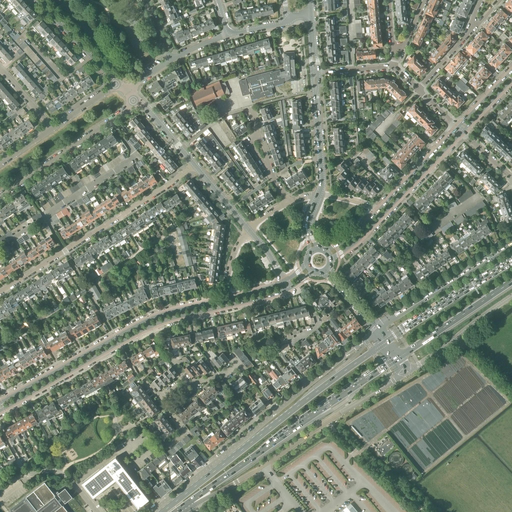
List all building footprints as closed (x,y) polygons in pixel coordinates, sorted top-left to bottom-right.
[(21,11),(27,5),(22,0),(16,6),(14,7),(16,9),(18,8),(21,11)] [(173,5),(171,7),(168,1),(161,4),(164,10),(173,6),(173,5)] [(439,6),(436,5),(435,4),(434,5),(433,5),(429,3),(427,8),(436,12),(437,12),(439,6)] [(470,8),(471,6),(462,3),(460,8),(469,12),(471,9),(470,8)] [(24,17),(31,10),(27,5),(21,11),(18,13),(23,18),(24,17)] [(167,16),(176,12),(173,6),(164,10),(167,16)] [(255,17),(254,9),(253,7),(247,8),(247,10),(249,18),(255,17)] [(437,12),(436,12),(427,8),(425,13),(429,15),(434,17),(435,17),(437,12)] [(468,16),(469,12),(460,8),(458,13),(456,12),(454,15),(456,16),(463,19),(465,17),(466,17),(467,15),(468,16)] [(510,14),(504,8),(502,10),(501,10),(500,11),(499,10),(497,13),(506,21),(508,18),(511,15),(510,14)] [(24,17),(29,22),(36,15),(31,10),(24,17)] [(169,22),(179,18),(176,12),(167,16),(169,22)] [(506,22),(506,21),(497,13),(494,16),(495,17),(494,18),(500,24),(502,23),(505,21),(506,22)] [(435,17),(434,17),(429,15),(428,17),(425,16),(424,18),(423,17),(422,21),(423,21),(422,22),(423,22),(421,25),(428,28),(430,23),(432,20),(431,20),(432,19),(433,20),(433,19),(437,21),(438,18),(435,17)] [(462,22),(463,19),(456,16),(453,24),(462,28),(464,25),(463,24),(463,22),(462,22)] [(325,25),(334,24),(337,24),(336,17),(333,17),(333,18),(325,19),(325,25)] [(412,19),(407,19),(407,17),(397,17),(398,17),(398,20),(397,21),(397,23),(399,25),(402,25),(402,24),(403,24),(406,24),(406,26),(409,26),(412,19)] [(499,26),(500,24),(494,18),(492,20),(491,19),(489,22),(497,29),(500,26),(499,26)] [(210,29),(215,27),(212,19),(208,21),(208,20),(206,21),(210,29)] [(40,31),(46,26),(41,21),(39,23),(37,21),(32,26),(38,33),(40,31)] [(204,32),(210,29),(206,21),(204,22),(204,23),(200,24),(204,32)] [(495,32),(497,29),(489,22),(486,25),(487,25),(486,27),(487,28),(485,30),(491,35),(494,31),(495,32)] [(198,34),(204,32),(200,24),(197,26),(196,25),(194,26),(198,34)] [(460,32),(462,28),(453,24),(449,31),(455,35),(456,32),(458,33),(459,31),(460,32)] [(425,33),(428,28),(421,25),(420,28),(419,28),(419,29),(418,28),(417,32),(417,33),(418,33),(417,34),(423,37),(424,36),(426,33),(425,33)] [(45,36),(51,30),(46,26),(40,31),(45,36)] [(192,37),(198,34),(194,26),(192,27),(193,28),(189,29),(192,37)] [(187,39),(192,37),(189,29),(185,31),(185,30),(183,31),(187,39)] [(449,31),(447,29),(446,31),(449,34),(450,35),(449,36),(447,38),(444,42),(449,47),(451,44),(452,45),(452,44),(453,45),(455,42),(455,41),(456,40),(453,37),(455,35),(449,31)] [(49,41),(55,35),(51,30),(45,36),(49,41)] [(487,39),(491,35),(485,30),(483,32),(482,31),(480,33),(480,32),(477,35),(485,42),(488,40),(487,39)] [(180,41),(181,42),(187,39),(183,31),(175,34),(178,42),(180,41)] [(421,42),(423,37),(417,34),(416,37),(415,37),(415,38),(414,37),(413,41),(413,43),(414,44),(413,46),(418,49),(420,45),(422,42),(421,42)] [(54,46),(60,40),(55,35),(49,41),(54,46)] [(483,45),(485,42),(477,35),(475,38),(474,40),(484,49),(485,48),(483,46),(483,45)] [(19,45),(24,41),(19,36),(15,41),(19,45)] [(270,45),(268,38),(262,40),(264,47),(268,46),(269,49),(272,48),(271,45),(270,45)] [(375,49),(375,48),(377,48),(377,49),(381,48),(381,46),(382,46),(382,39),(381,39),(381,38),(373,39),(373,46),(371,46),(373,47),(375,49)] [(58,51),(64,45),(60,40),(54,46),(58,51)] [(264,47),(262,40),(257,42),(259,48),(259,50),(260,51),(265,50),(264,47)] [(483,50),(484,49),(474,40),(473,41),(472,41),(469,43),(478,51),(480,48),(479,48),(481,46),(482,47),(481,48),(483,50)] [(259,50),(259,48),(257,42),(251,43),(253,50),(254,52),(259,50)] [(447,50),(449,47),(444,42),(440,47),(439,46),(437,49),(438,49),(437,50),(442,54),(443,54),(444,54),(447,51),(446,51),(447,50)] [(467,49),(465,52),(470,56),(472,54),(473,55),(474,53),(475,54),(478,51),(469,43),(467,46),(468,47),(466,49),(467,49)] [(500,47),(508,54),(511,50),(504,43),(500,47)] [(63,55),(69,50),(64,45),(58,51),(63,55)] [(508,54),(500,47),(501,48),(500,49),(499,49),(497,52),(499,54),(505,60),(507,57),(507,56),(508,54)] [(435,48),(431,51),(434,54),(431,57),(427,54),(425,56),(433,63),(434,61),(435,62),(436,63),(437,61),(438,61),(440,59),(440,58),(440,57),(442,54),(437,50),(435,48)] [(67,60),(73,54),(69,50),(63,55),(67,60)] [(232,60),(230,54),(229,50),(223,52),(224,54),(226,62),(232,60)] [(470,56),(465,52),(464,50),(461,53),(463,55),(462,56),(459,53),(455,58),(462,65),(462,64),(465,67),(468,64),(466,63),(471,57),(470,56)] [(12,61),(19,55),(17,52),(11,58),(7,53),(1,58),(6,63),(11,59),(12,61)] [(226,62),(224,54),(223,52),(217,54),(219,61),(220,60),(221,63),(226,62)] [(246,79),(243,80),(239,81),(243,96),(250,94),(251,100),(273,94),(272,88),(274,88),(273,86),(284,84),(283,82),(286,81),(297,81),(296,73),(299,73),(298,67),(296,68),(294,52),(284,53),(285,71),(281,72),(280,70),(273,72),(273,71),(245,78),(246,79)] [(505,60),(499,54),(497,52),(494,55),(495,55),(493,56),(493,57),(500,63),(501,62),(502,62),(505,60)] [(21,61),(27,56),(24,53),(18,59),(21,61)] [(73,54),(67,60),(72,65),(78,59),(73,54)] [(413,69),(421,61),(418,58),(417,59),(417,58),(417,59),(412,54),(408,58),(411,60),(408,63),(408,62),(408,63),(410,65),(410,66),(410,67),(413,69)] [(340,55),(336,56),(336,55),(328,56),(328,63),(332,63),(332,65),(337,64),(337,60),(341,60),(340,55)] [(493,57),(493,56),(492,56),(488,61),(489,62),(488,62),(488,63),(487,64),(492,69),(494,67),(495,68),(496,67),(497,67),(498,66),(498,65),(500,63),(493,57)] [(208,64),(206,57),(200,59),(203,66),(203,69),(205,68),(209,67),(208,64)] [(457,70),(462,65),(455,58),(452,60),(451,60),(450,61),(450,63),(457,70)] [(192,71),(197,69),(195,61),(189,62),(191,69),(192,69),(192,71)] [(424,74),(428,70),(424,65),(424,64),(421,61),(413,69),(416,73),(417,72),(418,73),(418,72),(420,75),(420,74),(422,72),(424,74)] [(16,74),(22,70),(24,68),(19,62),(12,69),(16,74)] [(450,78),(457,70),(450,63),(445,68),(450,72),(449,73),(448,72),(446,75),(448,77),(449,78),(450,78)] [(481,64),(476,69),(478,71),(486,78),(491,73),(481,64)] [(172,73),(177,81),(182,78),(184,81),(188,77),(185,71),(182,73),(179,68),(172,73)] [(21,80),(27,75),(22,70),(16,74),(21,80)] [(486,78),(478,71),(473,76),(481,83),(483,81),(485,81),(486,80),(486,78)] [(172,84),(177,81),(172,73),(164,77),(164,78),(161,79),(164,84),(163,84),(167,91),(168,90),(173,87),(172,84)] [(26,85),(32,80),(27,75),(21,80),(26,85)] [(94,83),(90,76),(89,75),(83,79),(89,87),(94,83)] [(476,88),(481,83),(473,76),(469,81),(476,88)] [(83,91),(89,87),(83,79),(84,80),(79,84),(83,91)] [(390,90),(395,84),(391,80),(389,79),(386,88),(387,88),(390,90)] [(31,91),(36,86),(32,80),(26,85),(31,91)] [(371,92),(371,88),(370,80),(364,80),(364,81),(362,81),(363,91),(363,95),(366,94),(366,92),(371,92)] [(444,84),(439,80),(438,80),(436,81),(436,83),(435,83),(434,83),(433,85),(433,86),(432,87),(435,90),(436,89),(437,91),(444,84)] [(465,84),(461,80),(460,80),(456,84),(457,85),(459,87),(464,92),(468,87),(465,84)] [(225,82),(220,84),(219,81),(199,89),(199,88),(193,91),(194,94),(192,95),(197,105),(215,97),(216,98),(224,94),(227,93),(227,95),(230,94),(229,90),(228,90),(225,82)] [(448,89),(445,85),(446,84),(448,83),(446,81),(446,82),(444,84),(437,91),(439,92),(438,93),(441,96),(448,89)] [(167,91),(163,84),(160,87),(156,82),(148,88),(153,95),(162,88),(166,93),(168,92),(168,90),(167,91)] [(78,94),(83,91),(79,84),(73,87),(78,94)] [(393,94),(399,88),(395,84),(390,90),(393,94)] [(36,96),(41,91),(36,86),(31,91),(36,96)] [(72,98),(78,94),(73,87),(68,91),(72,98)] [(0,96),(3,100),(10,93),(5,88),(0,92),(0,96)] [(397,98),(403,92),(399,88),(393,94),(394,94),(392,96),(396,100),(397,98)] [(447,99),(453,93),(448,89),(441,96),(445,99),(445,98),(447,99)] [(67,102),(72,98),(68,91),(62,95),(67,102)] [(40,101),(47,95),(45,92),(38,98),(40,101)] [(172,96),(172,97),(168,92),(166,93),(162,96),(164,98),(160,102),(166,109),(173,103),(175,105),(177,103),(172,96)] [(403,92),(397,98),(402,102),(407,96),(403,92)] [(7,105),(14,99),(10,93),(3,100),(4,98),(9,103),(7,105)] [(452,103),(457,98),(453,93),(447,99),(448,101),(447,102),(451,105),(452,103)] [(457,98),(452,103),(454,104),(453,105),(457,108),(458,107),(459,107),(460,106),(460,105),(461,104),(462,104),(464,103),(463,102),(466,98),(461,93),(459,96),(457,98)] [(62,105),(67,102),(62,95),(57,98),(56,97),(62,105)] [(56,109),(62,105),(56,97),(51,101),(56,109)] [(19,109),(17,106),(19,104),(14,99),(7,105),(12,110),(10,112),(9,111),(6,114),(9,116),(19,109)] [(301,107),(301,101),(301,99),(295,101),(292,101),(293,108),(301,107)] [(51,113),(56,109),(51,101),(45,104),(51,113)] [(413,116),(419,110),(418,108),(418,107),(415,104),(414,105),(413,105),(411,106),(412,108),(411,109),(410,108),(408,110),(409,111),(408,112),(413,116)] [(511,118),(511,117),(511,109),(507,105),(503,110),(511,118)] [(262,115),(270,112),(272,111),(270,106),(260,109),(262,115)] [(418,121),(425,113),(422,111),(421,111),(419,110),(413,116),(418,121)] [(507,123),(511,118),(503,110),(498,115),(504,120),(500,123),(505,128),(509,125),(507,123)] [(176,121),(183,116),(181,114),(178,111),(172,116),(172,117),(171,118),(174,120),(175,120),(176,121)] [(264,121),(272,118),(270,114),(271,114),(270,112),(262,115),(264,121)] [(422,125),(428,118),(427,117),(428,116),(425,113),(418,121),(422,125)] [(179,127),(186,121),(184,118),(185,118),(183,116),(176,121),(177,123),(177,124),(179,127)] [(134,127),(140,122),(136,117),(130,122),(134,127)] [(282,126),(284,126),(283,117),(276,119),(277,122),(282,121),(282,126)] [(32,124),(34,123),(30,118),(23,123),(28,131),(33,127),(32,124)] [(432,124),(434,122),(431,119),(430,120),(428,118),(422,125),(427,129),(432,124)] [(186,121),(179,127),(182,130),(183,129),(184,131),(192,124),(193,124),(189,119),(186,121)] [(138,133),(144,128),(144,127),(140,122),(134,127),(138,132),(138,133)] [(437,130),(437,129),(433,124),(434,122),(432,124),(427,129),(427,130),(426,131),(431,136),(432,136),(434,134),(433,133),(434,132),(436,132),(437,131),(437,130)] [(23,134),(28,131),(23,123),(18,126),(23,134)] [(238,136),(243,133),(237,123),(231,127),(234,130),(238,136)] [(243,133),(248,130),(244,123),(239,126),(237,123),(243,133)] [(265,132),(273,129),(272,126),(271,123),(263,126),(265,132)] [(187,136),(188,135),(188,136),(189,137),(197,130),(192,124),(184,131),(185,133),(187,136)] [(18,138),(23,134),(18,126),(13,130),(18,138)] [(486,138),(493,131),(491,129),(490,130),(486,126),(483,129),(484,130),(481,134),(481,135),(482,137),(484,136),(486,138)] [(142,138),(148,133),(144,128),(138,133),(142,138)] [(213,138),(214,137),(208,129),(203,133),(205,136),(209,133),(213,138)] [(267,138),(275,135),(274,135),(273,132),(274,132),(273,129),(265,132),(267,138)] [(13,141),(18,138),(13,130),(8,133),(13,141)] [(490,143),(498,135),(493,131),(486,138),(486,139),(486,140),(487,141),(488,141),(490,143)] [(7,145),(13,141),(8,133),(2,137),(7,145)] [(146,143),(152,138),(148,133),(142,138),(140,139),(144,144),(146,143)] [(419,147),(420,148),(425,143),(414,133),(411,136),(413,137),(411,139),(419,147)] [(107,137),(112,145),(118,142),(112,134),(107,137)] [(390,138),(388,136),(385,134),(381,138),(386,143),(390,138)] [(269,143),(277,141),(276,141),(275,137),(276,137),(275,135),(267,138),(269,143)] [(495,147),(502,140),(498,135),(490,143),(491,143),(491,144),(492,146),(493,146),(495,147)] [(107,149),(112,145),(107,137),(101,141),(107,149)] [(150,148),(156,143),(152,138),(146,143),(150,148)] [(199,150),(206,144),(203,141),(204,140),(202,138),(195,144),(197,146),(196,147),(199,150)] [(417,149),(419,147),(411,139),(406,144),(414,152),(415,153),(418,150),(417,149)] [(238,151),(245,147),(242,142),(239,143),(237,140),(232,144),(234,147),(235,147),(236,149),(237,148),(238,151)] [(500,152),(507,144),(502,140),(495,147),(495,148),(495,149),(496,150),(498,150),(500,152)] [(101,153),(107,149),(101,141),(96,145),(101,153)] [(271,149),(279,146),(278,146),(277,143),(278,143),(277,141),(269,143),(271,149)] [(154,153),(160,148),(156,143),(150,148),(154,153)] [(203,155),(211,149),(209,147),(208,147),(206,144),(199,150),(201,153),(202,152),(203,155)] [(412,154),(414,152),(406,144),(402,149),(410,157),(411,158),(413,155),(412,154)] [(504,156),(511,149),(507,144),(500,152),(500,153),(501,155),(503,154),(504,156)] [(96,156),(101,153),(96,145),(91,148),(96,156)] [(273,155),(280,152),(279,149),(279,146),(271,149),(273,155)] [(248,152),(245,147),(238,151),(239,154),(240,153),(242,156),(241,156),(241,157),(248,152)] [(97,158),(96,156),(91,148),(86,152),(92,161),(95,159),(97,158)] [(158,158),(164,153),(160,148),(154,153),(158,158)] [(207,160),(214,154),(211,151),(212,150),(211,149),(203,155),(205,156),(204,157),(207,160)] [(408,159),(410,157),(402,149),(397,154),(406,163),(409,160),(408,159)] [(462,162),(468,155),(467,154),(467,152),(466,151),(464,151),(461,154),(460,153),(457,156),(460,160),(462,162)] [(92,162),(92,161),(86,152),(80,155),(86,163),(87,164),(89,163),(90,163),(92,162)] [(251,157),(248,152),(241,157),(243,159),(243,158),(245,161),(244,161),(244,162),(251,157)] [(274,160),(282,158),(281,158),(280,155),(281,154),(280,152),(273,155),(274,160)] [(163,162),(169,157),(169,158),(164,153),(158,158),(163,163),(163,162)] [(212,164),(219,158),(217,157),(214,154),(207,160),(210,163),(212,164)] [(401,168),(406,163),(397,154),(392,159),(401,168)] [(81,167),(86,163),(80,155),(75,159),(81,167)] [(466,167),(473,159),(471,158),(472,157),(470,155),(469,156),(468,155),(462,162),(466,167)] [(168,167),(174,162),(169,157),(163,162),(168,167)] [(255,162),(251,157),(244,162),(246,164),(246,163),(248,166),(248,167),(255,162)] [(219,158),(212,164),(213,166),(213,167),(215,170),(216,169),(223,164),(220,161),(221,160),(219,158)] [(285,163),(283,164),(282,160),(283,160),(282,158),(274,160),(276,166),(279,165),(280,169),(282,169),(286,166),(285,163)] [(80,167),(81,167),(75,159),(70,163),(77,173),(82,169),(80,167)] [(471,171),(478,164),(476,162),(476,161),(475,160),(474,160),(473,159),(466,167),(471,171)] [(341,173),(347,167),(352,163),(350,161),(347,163),(344,161),(340,164),(337,166),(337,167),(337,168),(341,172),(340,172),(341,173)] [(166,168),(170,173),(178,167),(174,162),(168,167),(166,168)] [(251,172),(258,167),(255,162),(248,167),(249,169),(249,168),(251,171),(251,172)] [(384,169),(392,177),(397,172),(388,164),(386,167),(384,169)] [(479,173),(483,168),(481,167),(481,165),(479,164),(478,164),(471,171),(475,175),(475,174),(477,176),(480,174),(479,173)] [(63,178),(68,175),(63,167),(58,171),(63,178)] [(261,172),(258,167),(251,172),(252,174),(253,173),(255,176),(254,177),(261,172)] [(339,184),(346,177),(349,175),(346,172),(349,169),(347,167),(341,173),(337,177),(337,178),(338,177),(341,181),(339,183),(339,184)] [(225,180),(232,174),(230,172),(230,173),(226,169),(220,174),(221,175),(220,176),(223,179),(223,178),(225,180)] [(388,182),(392,177),(384,169),(382,170),(381,169),(378,172),(380,174),(379,174),(388,182)] [(301,181),(307,177),(302,170),(296,174),(301,181)] [(58,182),(63,178),(58,171),(53,174),(58,182)] [(261,172),(254,177),(256,179),(256,178),(258,181),(265,177),(261,172)] [(449,183),(453,179),(447,172),(442,176),(449,183)] [(301,181),(296,174),(296,173),(294,174),(294,175),(291,177),(296,184),(301,181)] [(485,184),(491,177),(490,175),(490,174),(488,173),(487,173),(485,175),(483,173),(483,174),(481,176),(478,178),(485,184)] [(52,186),(58,182),(53,174),(47,178),(52,186)] [(229,186),(236,180),(233,177),(234,176),(232,174),(225,180),(227,182),(226,183),(229,186)] [(148,179),(152,185),(157,182),(153,176),(148,179)] [(296,184),(291,177),(291,176),(289,178),(286,180),(291,188),(296,184)] [(444,188),(449,183),(442,176),(437,181),(444,188)] [(343,189),(354,179),(351,177),(349,180),(346,177),(339,184),(343,187),(343,188),(343,189)] [(489,189),(496,181),(494,180),(494,179),(493,177),(492,177),(491,177),(485,184),(489,189)] [(47,178),(42,182),(47,189),(48,191),(53,187),(52,186),(47,178)] [(147,189),(152,185),(148,179),(143,182),(147,189)] [(351,191),(361,181),(359,179),(356,182),(354,179),(343,189),(344,189),(347,186),(350,189),(350,190),(351,191)] [(187,191),(188,190),(194,185),(192,183),(193,183),(191,180),(190,181),(190,180),(184,185),(186,188),(185,189),(187,191)] [(233,190),(240,184),(239,182),(238,183),(236,180),(229,186),(231,189),(232,188),(233,190)] [(254,188),(259,185),(257,182),(254,184),(250,180),(249,181),(254,188)] [(358,193),(369,183),(366,180),(363,183),(361,181),(351,191),(354,188),(358,191),(358,192),(358,193)] [(439,192),(444,188),(437,181),(433,186),(436,189),(439,192)] [(496,181),(489,189),(494,193),(501,186),(499,184),(499,183),(497,181),(496,182),(496,181)] [(42,193),(47,189),(42,182),(37,185),(42,193)] [(142,192),(147,189),(143,182),(138,185),(142,192)] [(366,194),(376,184),(373,182),(370,185),(369,183),(358,193),(362,190),(365,193),(365,194),(366,194)] [(240,184),(233,190),(235,192),(234,193),(237,195),(238,195),(244,190),(241,187),(242,186),(240,184)] [(379,192),(384,187),(381,184),(378,187),(376,184),(366,194),(369,191),(373,195),(372,195),(373,196),(378,191),(379,192)] [(36,197),(42,193),(37,185),(31,189),(36,197)] [(137,195),(142,192),(138,185),(133,189),(137,195)] [(191,196),(192,195),(198,190),(197,188),(195,186),(194,185),(188,190),(190,193),(189,194),(191,196)] [(439,192),(436,189),(433,186),(428,190),(435,197),(439,192)] [(132,198),(137,195),(133,189),(128,192),(132,198)] [(128,192),(126,190),(121,193),(121,192),(118,193),(121,198),(124,197),(127,201),(132,198),(128,192)] [(195,201),(196,200),(202,195),(201,193),(202,193),(199,190),(199,191),(198,190),(192,195),(194,198),(194,199),(195,201)] [(430,202),(435,197),(428,190),(423,195),(430,202)] [(264,194),(269,202),(274,198),(270,191),(264,194)] [(119,200),(121,198),(118,193),(115,195),(116,197),(111,200),(115,206),(121,203),(119,200)] [(498,203),(507,199),(508,198),(507,196),(506,195),(505,193),(496,196),(498,203)] [(25,208),(30,205),(23,194),(18,198),(25,208)] [(172,197),(177,204),(182,201),(177,194),(172,197)] [(269,202),(264,194),(261,195),(262,196),(259,198),(264,205),(269,202)] [(85,203),(90,200),(89,199),(87,195),(81,198),(84,202),(85,203)] [(200,206),(207,200),(205,198),(206,198),(204,195),(203,196),(202,195),(196,200),(199,203),(198,204),(200,206)] [(426,206),(430,202),(423,195),(419,199),(426,206)] [(172,207),(177,204),(172,197),(167,201),(172,207)] [(264,205),(259,198),(259,197),(256,199),(257,199),(254,201),(259,209),(264,205)] [(20,212),(25,208),(18,198),(13,201),(20,212)] [(115,206),(111,200),(110,198),(105,201),(110,209),(115,206)] [(421,211),(426,206),(419,199),(414,204),(421,211)] [(500,209),(510,205),(509,205),(510,204),(509,202),(508,202),(507,199),(498,203),(500,209)] [(205,210),(211,205),(209,203),(210,203),(208,200),(207,201),(207,200),(200,206),(198,207),(202,212),(205,210)] [(20,212),(13,201),(8,205),(14,213),(18,209),(20,212)] [(105,213),(110,209),(105,201),(100,204),(105,213)] [(173,209),(172,207),(167,201),(162,204),(165,209),(168,213),(173,209)] [(259,209),(254,201),(251,202),(251,203),(248,205),(253,212),(259,209)] [(165,209),(162,204),(161,202),(156,205),(160,212),(165,209)] [(100,216),(105,213),(100,204),(95,208),(96,210),(100,216)] [(8,216),(14,213),(8,205),(3,208),(8,216)] [(155,215),(160,212),(156,205),(151,208),(155,215)] [(208,216),(209,215),(215,210),(213,208),(214,208),(212,205),(212,206),(211,205),(205,210),(207,213),(206,214),(208,216)] [(502,215),(511,211),(511,210),(511,208),(510,205),(500,209),(502,215)] [(0,214),(3,220),(8,216),(3,208),(0,210),(0,214)] [(64,209),(61,211),(65,216),(67,214),(70,213),(66,208),(64,209)] [(151,208),(146,212),(153,223),(156,221),(156,219),(157,218),(155,215),(151,208)] [(95,219),(100,216),(96,210),(91,213),(95,219)] [(215,222),(220,219),(218,216),(219,215),(218,213),(216,210),(216,211),(215,210),(209,215),(211,218),(210,219),(212,221),(213,220),(215,222)] [(502,218),(504,217),(506,222),(510,221),(509,219),(511,218),(511,211),(502,215),(501,216),(502,218)] [(154,223),(153,223),(146,212),(141,215),(142,217),(145,222),(150,218),(152,221),(150,222),(152,225),(154,223)] [(90,222),(95,219),(91,213),(86,216),(90,222)] [(408,224),(413,220),(406,213),(401,218),(408,224)] [(49,220),(53,225),(56,224),(54,221),(57,219),(56,217),(58,216),(56,214),(51,217),(52,218),(49,220)] [(85,226),(90,222),(86,216),(81,219),(85,226)] [(81,219),(79,217),(74,220),(76,222),(80,229),(85,226),(81,219)] [(146,223),(145,222),(142,217),(137,220),(141,226),(146,223)] [(403,229),(408,224),(401,218),(397,222),(403,229)] [(225,224),(223,224),(220,219),(215,222),(216,223),(215,226),(216,226),(216,230),(224,231),(224,230),(225,230),(225,227),(224,227),(225,224)] [(137,229),(141,226),(137,220),(132,223),(137,229)] [(75,232),(80,229),(76,222),(71,226),(75,232)] [(399,234),(403,229),(397,222),(392,227),(399,234)] [(71,226),(69,223),(64,226),(64,227),(66,229),(71,237),(70,235),(75,232),(71,226)] [(131,233),(137,229),(132,223),(127,226),(129,230),(127,231),(129,234),(130,234),(131,233)] [(486,236),(492,232),(487,224),(483,227),(483,226),(481,228),(486,236)] [(124,238),(129,234),(127,231),(129,230),(127,226),(126,227),(125,228),(119,231),(124,238)] [(71,237),(66,229),(64,227),(59,230),(65,239),(68,236),(69,238),(71,237)] [(394,238),(399,234),(392,227),(387,231),(394,238)] [(481,239),(486,236),(481,228),(478,229),(479,230),(476,232),(481,239)] [(474,229),(471,231),(469,229),(467,230),(468,233),(475,243),(481,239),(476,232),(474,229)] [(424,235),(423,235),(427,240),(428,239),(427,237),(431,233),(429,230),(424,235)] [(119,241),(124,238),(119,231),(114,234),(119,241)] [(390,243),(394,238),(387,231),(383,236),(390,243)] [(470,247),(475,243),(468,233),(463,237),(465,239),(470,247)] [(114,244),(119,241),(114,234),(109,237),(113,242),(114,244)] [(45,239),(50,248),(55,244),(50,236),(45,239)] [(113,242),(109,237),(108,236),(103,239),(108,246),(113,242)] [(385,248),(390,243),(383,236),(378,241),(385,248)] [(45,251),(50,248),(45,239),(40,242),(41,244),(45,251)] [(102,249),(108,246),(103,239),(98,242),(102,249)] [(464,250),(470,247),(465,239),(462,241),(461,241),(459,242),(464,250)] [(98,252),(102,249),(98,242),(93,245),(98,252)] [(459,254),(464,250),(459,242),(457,244),(454,246),(459,254)] [(40,254),(45,251),(41,244),(36,248),(40,254)] [(92,255),(98,252),(93,245),(88,248),(89,250),(92,255)] [(375,258),(379,253),(373,246),(368,251),(375,258)] [(452,258),(451,256),(453,254),(448,247),(445,248),(447,251),(444,253),(443,253),(441,254),(447,262),(452,258)] [(35,257),(40,254),(36,248),(31,251),(35,257)] [(94,257),(92,255),(89,250),(84,253),(88,260),(94,257)] [(390,258),(392,260),(394,258),(386,250),(384,253),(390,258)] [(30,260),(35,257),(31,251),(26,254),(30,260)] [(370,263),(375,258),(368,251),(363,256),(370,263)] [(83,263),(88,260),(84,253),(79,257),(83,263)] [(25,264),(30,260),(26,254),(21,257),(20,255),(19,255),(25,264)] [(441,266),(447,262),(441,254),(439,255),(439,256),(436,258),(441,266)] [(20,267),(25,264),(19,255),(14,258),(16,261),(20,267)] [(365,267),(370,263),(363,256),(359,260),(365,267)] [(441,266),(436,258),(435,256),(429,259),(430,261),(436,269),(441,266)] [(78,266),(83,263),(79,257),(74,260),(78,266)] [(9,261),(11,264),(15,270),(20,267),(16,261),(14,258),(9,261)] [(361,272),(365,267),(359,260),(354,265),(361,272)] [(73,270),(72,267),(68,261),(63,265),(66,271),(67,271),(69,270),(70,272),(73,270)] [(425,265),(422,267),(420,264),(420,265),(417,261),(416,262),(425,277),(431,273),(425,265)] [(431,273),(436,269),(430,261),(428,263),(429,263),(425,265),(431,273)] [(414,263),(416,267),(418,270),(417,270),(418,270),(415,273),(420,280),(425,277),(416,262),(414,263)] [(10,273),(15,270),(11,264),(6,267),(4,265),(10,273)] [(104,272),(109,269),(105,264),(100,267),(104,272)] [(5,276),(10,273),(4,265),(0,267),(0,268),(1,270),(5,276)] [(63,273),(66,271),(63,265),(57,268),(61,274),(62,275),(64,273),(63,273)] [(356,276),(361,272),(354,265),(349,269),(356,276)] [(58,276),(61,274),(57,268),(52,271),(56,278),(59,277),(58,276)] [(352,281),(356,276),(349,269),(345,274),(352,281)] [(51,284),(57,280),(51,272),(46,275),(51,284)] [(46,287),(51,284),(46,275),(40,279),(44,284),(46,287)] [(402,280),(407,288),(413,285),(408,277),(404,279),(402,280)] [(39,288),(44,284),(40,279),(35,282),(39,288)] [(190,288),(191,288),(189,279),(188,280),(189,280),(185,281),(185,280),(182,281),(184,290),(187,289),(190,289),(190,288)] [(189,279),(191,288),(193,288),(196,287),(197,287),(195,279),(191,280),(191,279),(189,279)] [(402,292),(407,288),(402,280),(400,282),(397,285),(402,292)] [(183,290),(184,290),(182,281),(182,282),(179,283),(179,282),(176,282),(178,291),(181,291),(183,291),(183,290)] [(39,288),(35,282),(30,286),(33,291),(35,294),(40,291),(39,288)] [(177,292),(178,291),(176,282),(176,283),(172,284),(172,283),(170,284),(172,293),(175,292),(175,293),(177,292)] [(156,284),(155,284),(154,283),(149,284),(149,285),(150,289),(153,297),(156,297),(158,297),(158,296),(159,296),(156,284),(156,285),(156,284)] [(165,294),(163,285),(162,283),(156,284),(159,296),(162,295),(162,296),(165,295),(165,294)] [(171,293),(172,293),(170,284),(169,284),(170,285),(166,286),(166,285),(163,285),(165,294),(168,294),(169,294),(171,293)] [(397,296),(402,292),(397,285),(394,287),(393,286),(391,287),(397,296)] [(28,295),(33,291),(30,286),(24,289),(28,295)] [(149,299),(145,291),(143,287),(140,288),(140,289),(138,291),(143,302),(144,301),(144,302),(146,301),(146,300),(149,299)] [(391,299),(397,296),(391,287),(389,289),(390,289),(386,292),(391,299)] [(28,295),(24,289),(19,292),(24,301),(30,297),(28,295)] [(329,303),(333,308),(335,306),(332,303),(335,301),(331,295),(331,294),(328,290),(328,291),(327,290),(324,293),(325,293),(323,295),(329,303)] [(143,302),(138,291),(138,292),(132,295),(137,304),(137,305),(138,304),(138,305),(140,304),(140,303),(143,302)] [(19,304),(24,301),(19,292),(13,296),(19,304)] [(386,303),(391,299),(386,292),(383,294),(383,293),(380,295),(386,303)] [(329,303),(323,295),(322,295),(322,294),(319,296),(320,297),(318,299),(325,307),(326,306),(326,305),(329,303),(332,308),(333,308),(329,303)] [(137,305),(137,304),(132,295),(133,297),(131,298),(131,299),(128,300),(132,307),(132,308),(134,307),(134,306),(137,305)] [(380,307),(386,303),(380,295),(378,296),(379,297),(372,301),(375,305),(378,303),(380,307)] [(8,299),(15,310),(20,307),(19,304),(13,296),(8,299)] [(15,310),(8,299),(7,298),(5,300),(6,301),(3,303),(4,305),(10,314),(15,310)] [(132,307),(128,300),(127,299),(125,301),(125,302),(122,303),(126,310),(126,311),(129,309),(132,307)] [(324,307),(325,307),(318,299),(317,299),(316,299),(314,301),(313,303),(319,311),(321,310),(321,309),(324,307)] [(121,302),(115,305),(116,305),(116,306),(120,313),(121,314),(123,312),(126,310),(122,303),(121,302)] [(0,309),(5,317),(10,314),(4,305),(0,307),(0,309)] [(120,313),(116,306),(116,305),(113,307),(113,308),(110,309),(114,316),(115,316),(117,315),(120,313)] [(302,312),(303,317),(310,315),(309,310),(307,310),(306,306),(299,308),(300,312),(302,312)] [(114,316),(110,309),(110,308),(107,309),(108,310),(105,312),(108,319),(109,319),(111,318),(114,316)] [(297,319),(303,317),(302,312),(300,312),(299,308),(293,309),(294,314),(295,313),(297,319)] [(290,320),(297,319),(295,313),(294,314),(293,309),(286,311),(287,315),(289,315),(290,320)] [(283,322),(290,320),(289,315),(287,315),(286,311),(280,313),(281,317),(282,317),(283,322)] [(284,325),(283,322),(282,317),(281,317),(280,313),(273,314),(274,318),(275,318),(277,324),(277,326),(284,325)] [(270,325),(277,324),(275,318),(274,318),(273,314),(266,316),(267,320),(269,320),(270,325)] [(90,318),(95,328),(99,326),(99,325),(101,324),(100,322),(101,321),(97,315),(96,316),(96,315),(90,318)] [(264,327),(270,325),(269,320),(267,320),(266,316),(260,317),(261,321),(262,321),(264,327)] [(255,329),(264,327),(262,321),(261,321),(260,317),(253,319),(255,329)] [(340,327),(333,319),(332,317),(330,319),(328,320),(325,323),(328,326),(331,324),(336,330),(335,331),(335,332),(342,341),(347,337),(342,330),(341,329),(340,327)] [(359,327),(361,326),(355,317),(353,318),(353,319),(351,321),(357,329),(358,329),(360,328),(359,327)] [(92,330),(95,328),(90,318),(84,322),(89,330),(91,329),(92,330)] [(24,325),(27,329),(32,325),(29,320),(24,323),(24,325)] [(84,322),(82,323),(80,320),(77,322),(78,325),(84,335),(88,332),(87,332),(89,330),(84,322)] [(354,331),(357,329),(351,321),(346,325),(352,333),(353,333),(355,332),(354,331)] [(238,331),(245,330),(251,328),(250,322),(244,324),(243,322),(239,322),(236,323),(237,323),(236,323),(238,331)] [(232,333),(238,331),(236,323),(233,324),(230,324),(230,325),(232,333)] [(78,325),(74,327),(73,326),(72,327),(71,325),(67,327),(69,331),(68,331),(72,337),(76,335),(77,337),(79,336),(80,337),(84,335),(78,325)] [(224,326),(226,337),(233,336),(232,333),(230,325),(226,326),(226,325),(224,326)] [(350,335),(352,333),(346,325),(341,329),(342,330),(347,337),(348,336),(348,337),(350,335)] [(220,339),(226,337),(224,326),(220,327),(220,326),(217,327),(220,339)] [(218,340),(216,331),(213,332),(213,329),(207,330),(209,340),(215,339),(215,341),(218,340)] [(68,331),(62,334),(61,333),(60,333),(59,330),(57,331),(60,335),(65,344),(67,343),(67,344),(71,342),(70,339),(72,337),(68,331)] [(199,342),(203,341),(201,332),(195,333),(196,336),(193,337),(193,340),(196,343),(198,341),(199,342)] [(338,343),(339,341),(333,333),(328,336),(335,346),(338,344),(338,343)] [(192,345),(192,344),(190,334),(184,335),(186,345),(189,344),(190,346),(192,345)] [(63,345),(65,344),(60,335),(54,339),(59,348),(63,346),(63,345)] [(186,345),(184,335),(177,337),(180,347),(183,346),(183,347),(186,347),(186,345)] [(54,339),(49,341),(46,336),(41,338),(44,343),(48,351),(52,349),(53,351),(55,350),(56,351),(59,348),(54,339)] [(330,350),(335,346),(328,336),(323,340),(330,350)] [(179,347),(180,347),(177,337),(171,338),(172,341),(169,342),(170,348),(173,347),(173,348),(177,347),(177,349),(180,348),(179,347)] [(303,341),(306,345),(308,347),(311,345),(306,339),(303,341)] [(327,352),(330,350),(323,340),(318,344),(325,352),(326,351),(327,352)] [(44,343),(35,347),(35,348),(37,351),(41,358),(42,359),(44,357),(44,356),(47,355),(46,352),(48,351),(44,343)] [(289,346),(289,344),(280,346),(281,349),(280,350),(281,352),(289,346)] [(326,353),(325,352),(318,344),(315,346),(318,356),(320,357),(322,355),(322,356),(326,353)] [(150,354),(154,351),(156,355),(161,352),(158,346),(153,349),(152,347),(151,348),(150,347),(148,349),(143,352),(146,358),(149,357),(149,356),(150,355),(150,354)] [(289,346),(281,352),(283,355),(291,349),(289,346)] [(41,358),(37,351),(35,348),(30,351),(32,354),(36,361),(36,362),(39,360),(41,358)] [(36,361),(32,354),(30,351),(24,354),(30,365),(30,364),(31,365),(33,363),(36,361)] [(230,356),(229,355),(226,351),(224,353),(223,353),(218,357),(223,363),(224,365),(229,360),(228,358),(230,356)] [(146,358),(143,352),(142,352),(139,353),(139,354),(137,355),(141,363),(143,361),(143,360),(146,358)] [(305,357),(312,366),(313,366),(315,365),(314,364),(316,362),(309,353),(305,357)] [(27,366),(30,365),(24,354),(19,357),(18,358),(20,360),(24,368),(25,368),(28,367),(27,366)] [(138,364),(141,363),(137,355),(134,356),(131,357),(131,358),(134,365),(134,364),(135,366),(138,364)] [(223,363),(218,357),(216,356),(212,359),(212,360),(210,362),(214,367),(216,365),(218,367),(223,363)] [(309,368),(312,366),(305,357),(300,361),(306,368),(308,367),(309,368)] [(22,369),(24,368),(20,360),(17,361),(18,362),(15,364),(19,371),(22,370),(22,369)] [(212,371),(208,367),(211,365),(207,360),(204,362),(203,361),(198,365),(198,366),(204,373),(207,371),(209,374),(212,371)] [(123,371),(124,371),(126,370),(126,371),(130,369),(129,368),(126,361),(125,362),(125,361),(122,363),(120,365),(123,371)] [(297,361),(294,363),(297,367),(297,366),(301,372),(306,368),(300,361),(298,363),(297,361)] [(19,371),(15,364),(14,363),(9,367),(13,375),(19,371)] [(198,366),(198,365),(196,363),(191,367),(197,375),(200,373),(202,375),(204,373),(198,366)] [(123,371),(120,365),(119,365),(119,364),(116,366),(117,366),(114,368),(120,377),(125,374),(123,371)] [(191,367),(189,365),(184,369),(191,377),(193,375),(195,377),(197,375),(191,367)] [(13,375),(9,367),(8,366),(3,369),(7,377),(8,377),(8,378),(11,376),(10,376),(13,374),(13,375)] [(166,371),(173,378),(178,374),(171,366),(166,371)] [(120,377),(114,368),(113,368),(111,369),(111,370),(109,371),(114,380),(120,377)] [(291,368),(289,370),(287,368),(285,369),(286,372),(292,379),(297,375),(291,368)] [(114,380),(109,371),(108,371),(105,372),(105,373),(103,374),(108,384),(114,380)] [(168,382),(173,378),(166,371),(162,375),(168,382)] [(282,376),(279,378),(273,371),(271,372),(283,387),(288,383),(282,376)] [(269,384),(274,390),(276,389),(278,391),(283,387),(271,372),(270,373),(269,374),(274,380),(269,384)] [(288,383),(292,379),(286,372),(284,373),(285,374),(282,376),(288,383)] [(251,373),(247,376),(255,385),(258,382),(251,373)] [(108,384),(103,374),(102,374),(99,375),(100,376),(97,377),(102,387),(108,384)] [(163,386),(168,382),(162,375),(159,377),(159,376),(158,376),(157,376),(156,376),(157,378),(163,386)] [(237,380),(243,388),(248,384),(248,383),(250,381),(246,377),(244,379),(242,376),(237,380)] [(102,387),(97,377),(97,378),(96,377),(94,379),(91,381),(91,380),(97,390),(102,387)] [(159,390),(163,386),(157,378),(152,382),(159,390)] [(91,393),(97,390),(91,380),(88,382),(88,383),(86,384),(91,393)] [(223,388),(227,385),(223,380),(219,384),(216,386),(214,384),(209,388),(216,395),(218,394),(219,396),(225,391),(223,388)] [(238,392),(243,388),(237,380),(232,384),(234,387),(231,389),(235,393),(237,391),(238,392)] [(266,385),(269,383),(267,381),(259,387),(268,398),(270,397),(271,397),(273,396),(273,395),(266,385)] [(134,382),(128,386),(130,388),(131,387),(133,390),(130,393),(134,398),(144,390),(140,385),(138,387),(134,382)] [(85,396),(91,393),(86,384),(84,385),(80,387),(84,394),(85,396)] [(81,396),(84,394),(80,387),(77,389),(75,390),(79,398),(81,397),(81,396)] [(210,400),(216,395),(209,388),(204,392),(210,400)] [(79,398),(75,390),(72,391),(69,393),(73,400),(74,403),(80,399),(79,398)] [(138,403),(148,395),(144,390),(134,398),(138,403)] [(212,401),(210,400),(204,392),(199,396),(207,405),(212,401)] [(74,403),(73,400),(69,393),(65,395),(63,397),(68,404),(68,406),(74,403)] [(142,408),(152,400),(148,395),(138,403),(142,408)] [(264,403),(267,401),(263,396),(260,399),(260,398),(255,402),(261,410),(266,406),(264,403)] [(65,406),(68,404),(63,397),(61,398),(57,400),(61,407),(65,405),(65,406)] [(205,408),(204,406),(197,399),(192,403),(200,412),(205,408)] [(146,413),(148,412),(156,405),(152,400),(142,408),(146,413)] [(54,416),(62,411),(58,404),(56,405),(54,402),(54,403),(53,402),(51,403),(51,404),(49,406),(54,416)] [(256,414),(261,410),(255,402),(250,406),(250,407),(248,409),(252,413),(254,411),(256,414)] [(195,416),(200,412),(192,403),(187,407),(194,415),(195,416)] [(243,408),(242,406),(239,403),(238,404),(240,407),(240,408),(242,410),(239,412),(246,420),(247,420),(249,419),(249,418),(250,417),(249,415),(252,413),(248,409),(245,411),(243,408)] [(48,418),(49,420),(55,417),(54,416),(49,406),(48,406),(48,405),(45,407),(45,408),(43,409),(48,418)] [(150,417),(152,416),(152,417),(160,411),(156,405),(148,412),(150,414),(149,415),(150,417)] [(188,419),(194,415),(187,407),(182,411),(188,419)] [(49,420),(48,418),(43,409),(40,410),(37,411),(38,412),(37,412),(38,415),(35,417),(38,422),(39,423),(42,422),(43,423),(47,421),(48,422),(50,421),(49,420)] [(190,421),(188,419),(182,411),(177,415),(185,425),(190,421)] [(244,422),(246,420),(239,412),(234,416),(241,423),(242,422),(244,422)] [(38,422),(35,417),(33,413),(28,416),(33,425),(33,426),(36,425),(35,424),(38,422)] [(159,426),(167,420),(163,414),(155,421),(157,423),(156,424),(158,426),(159,425),(159,426)] [(241,423),(234,416),(234,415),(230,419),(236,427),(241,423)] [(27,429),(33,425),(28,416),(22,420),(27,429)] [(230,419),(228,421),(226,418),(224,420),(226,423),(232,431),(234,430),(234,428),(236,427),(230,419)] [(27,429),(22,420),(16,423),(23,435),(25,434),(25,433),(24,431),(27,429)] [(163,431),(171,425),(167,420),(159,426),(161,428),(160,429),(162,432),(163,431)] [(25,439),(23,435),(16,423),(11,426),(19,441),(21,440),(19,437),(18,434),(21,432),(25,439)] [(232,432),(232,431),(226,423),(221,427),(228,435),(229,434),(230,434),(232,433),(232,432)] [(166,437),(167,436),(175,430),(171,425),(163,431),(165,433),(164,434),(166,437)] [(13,440),(17,438),(19,441),(11,426),(5,430),(10,439),(9,440),(11,443),(13,441),(14,441),(13,440)] [(214,434),(220,441),(225,437),(220,431),(217,433),(217,432),(214,434)] [(215,445),(220,441),(214,434),(210,438),(215,445)] [(161,447),(163,445),(156,436),(154,438),(161,447)] [(210,438),(209,438),(208,436),(203,440),(205,443),(210,449),(215,445),(210,438)] [(197,468),(204,462),(192,447),(184,453),(197,468)] [(151,472),(153,471),(157,467),(156,465),(168,456),(165,453),(164,451),(158,456),(158,457),(152,461),(139,471),(141,477),(150,488),(153,485),(147,477),(151,474),(151,472)] [(179,463),(189,475),(192,472),(186,465),(184,466),(182,464),(183,464),(178,457),(177,458),(175,456),(170,460),(174,465),(175,466),(178,463),(179,463)] [(144,504),(149,499),(116,457),(82,483),(88,490),(87,491),(93,499),(116,481),(138,508),(138,509),(144,504)] [(185,478),(189,475),(179,463),(178,464),(180,466),(177,469),(180,472),(185,478)] [(176,485),(183,479),(179,473),(180,472),(177,469),(175,466),(174,465),(171,467),(177,475),(171,479),(176,485)] [(167,493),(172,489),(164,478),(158,483),(167,493)] [(68,511),(63,505),(59,500),(56,495),(45,482),(34,491),(44,504),(37,510),(33,505),(24,511),(68,511)] [(162,497),(167,493),(158,483),(153,487),(162,497)] [(59,500),(70,492),(66,487),(59,492),(58,491),(57,492),(58,493),(56,495),(59,500)] [(63,505),(73,497),(70,492),(59,500),(63,505)]
